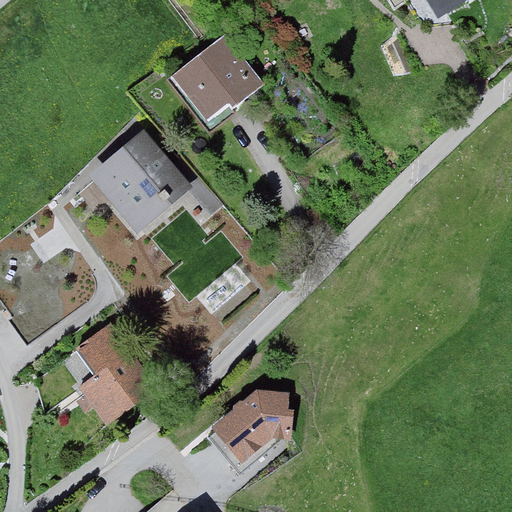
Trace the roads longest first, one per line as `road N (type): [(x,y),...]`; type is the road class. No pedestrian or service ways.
road 1 (residential): [(33,511),(313,280),(511,98)]
road 2 (residential): [(26,511),(0,370)]
